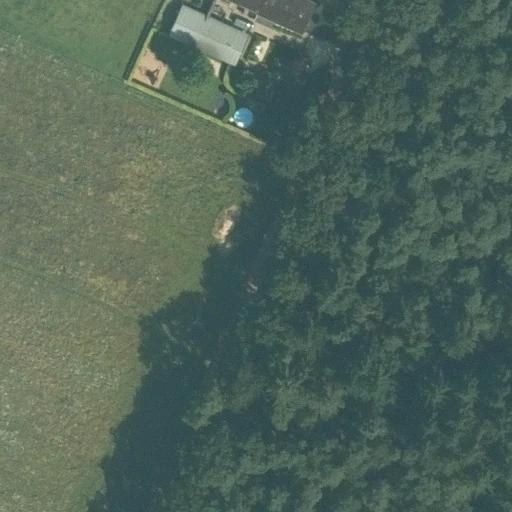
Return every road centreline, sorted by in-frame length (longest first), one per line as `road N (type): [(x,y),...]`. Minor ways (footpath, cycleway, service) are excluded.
road 1 (track): [(149,511),(374,0)]
road 2 (track): [(357,36),(511,91)]
